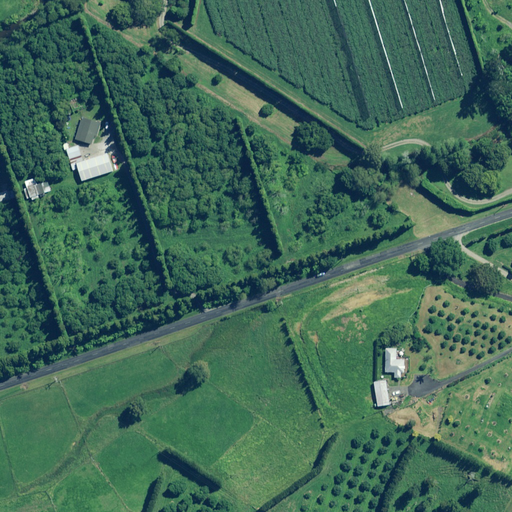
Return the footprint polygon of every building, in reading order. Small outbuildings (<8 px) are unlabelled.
[(100,124),(81,118),(74,140),(91,145),(94,136),(95,137),(100,124)] [(67,143),(62,144),(64,149),(66,149),(72,169),(76,168),(74,162),(81,160),(77,145),(68,148),(67,143)] [(43,188),(42,182),(23,188),(26,198),(50,190),(49,186),(43,188)] [(0,202),(11,198),(7,189),(0,192),(0,202)] [(397,358),(397,348),(387,348),(386,371),(395,371),(395,377),(407,377),(408,358),(397,358)] [(390,404),(386,380),(375,381),(379,405),(390,404)]
